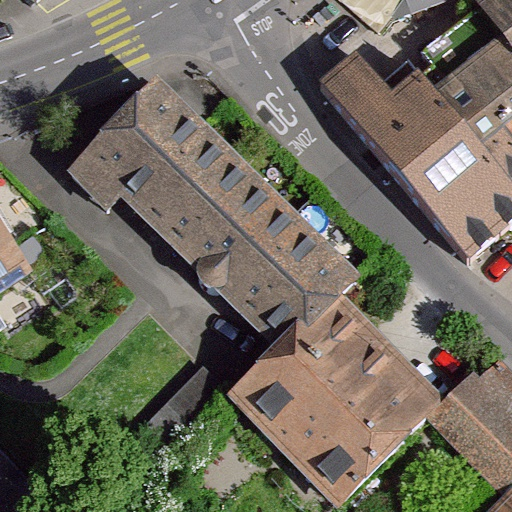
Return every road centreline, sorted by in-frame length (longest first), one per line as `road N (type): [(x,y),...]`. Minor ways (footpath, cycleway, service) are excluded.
road 1 (residential): [(511,346),(301,136),(232,0)]
road 2 (tertiary): [(0,84),(184,0)]
